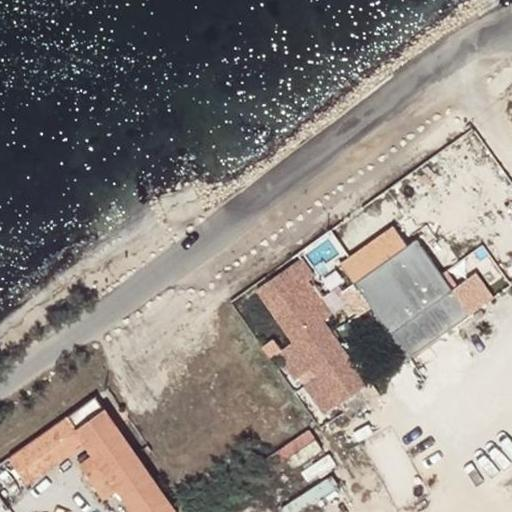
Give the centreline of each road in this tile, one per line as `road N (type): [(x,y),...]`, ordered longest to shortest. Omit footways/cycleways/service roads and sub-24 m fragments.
road 1 (unclassified): [(511,19),(0,388)]
road 2 (track): [(511,358),(462,487),(442,511)]
